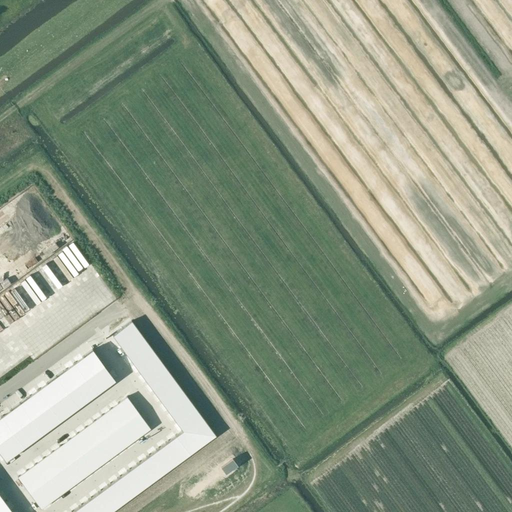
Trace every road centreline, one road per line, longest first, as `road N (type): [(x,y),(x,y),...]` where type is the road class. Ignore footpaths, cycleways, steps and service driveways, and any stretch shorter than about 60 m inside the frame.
road 1 (track): [(237,434),(35,160),(0,186)]
road 2 (unclassified): [(0,392),(118,306)]
